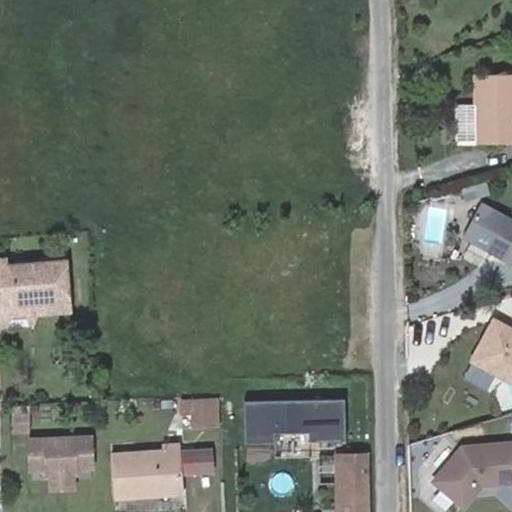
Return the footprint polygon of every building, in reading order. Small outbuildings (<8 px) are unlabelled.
[(440,103),(443,141),(503,136),(500,99),(498,71),(458,74),(460,102),(440,103)] [(511,98),(500,99),(503,136),(511,135),(511,98)] [(511,215),(509,216),(475,197),(457,229),(489,247),(495,246),(500,248),(501,254),(505,256),(511,253),(511,215)] [(54,246),(33,248),(33,251),(13,253),(13,250),(0,250),(0,298),(19,296),(58,293),(54,246)] [(511,328),(490,317),(469,357),(501,374),(508,372),(511,364),(511,328)] [(179,415),(219,414),(218,389),(183,390),(178,390),(179,415)] [(340,393),(239,394),(240,451),(269,451),(269,442),(303,441),(303,450),(340,450),(340,393)] [(511,436),(462,440),(433,473),(462,499),(477,483),(476,474),(485,474),(486,477),(511,475),(511,436)] [(87,440),(26,443),(27,475),(45,474),(45,478),(70,477),(71,473),(89,472),(87,440)] [(169,460),(111,462),(112,503),(182,502),(181,480),(180,454),(168,455),(169,460)] [(181,456),(181,480),(207,480),(207,455),(181,456)] [(335,511),(362,511),(360,462),(333,463),(335,511)] [(70,477),(45,478),(46,493),(71,492),(70,477)]
